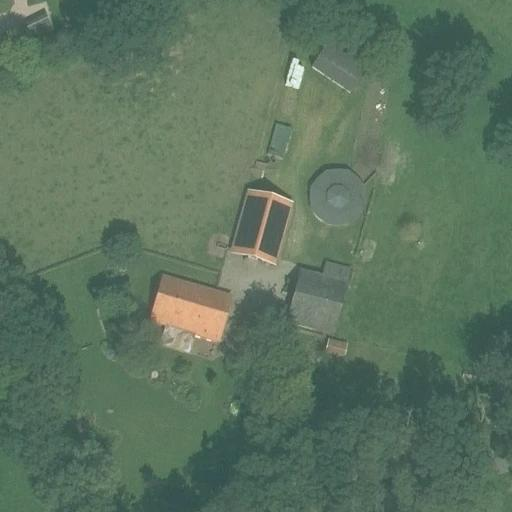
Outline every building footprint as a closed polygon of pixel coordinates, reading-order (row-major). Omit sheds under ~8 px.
[(328,47),(314,70),(357,95),(370,71),(328,47)] [(276,124),(268,154),(284,158),(291,128),(276,124)] [(365,223),(365,174),(314,174),(314,223),(365,223)] [(291,208),(251,195),(233,255),(273,267),(291,208)] [(301,271),(285,326),(333,338),(348,284),(301,271)] [(189,355),(194,338),(217,344),(230,299),(163,279),(149,324),(164,329),(159,346),(189,355)]
